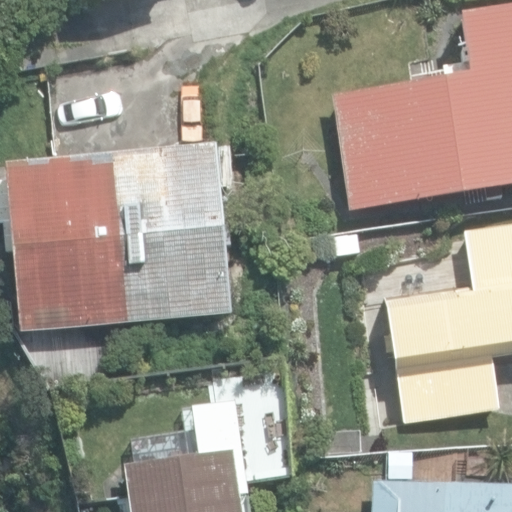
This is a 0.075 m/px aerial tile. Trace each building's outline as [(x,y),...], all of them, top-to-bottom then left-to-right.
[(332,96),(349,211),(511,187),(511,10),(460,18),(468,76),(332,96)] [(114,156),(129,323),(231,314),(216,147),(114,156)] [(22,333),(129,323),(114,156),(7,166),(22,333)] [(385,305),(401,425),(499,411),(492,358),(511,355),(511,227),(464,234),(472,294),(385,305)] [(334,258),(363,254),(359,234),(331,238),(334,258)] [(125,465),(131,511),(241,511),(239,497),(248,495),(235,402),(190,408),(197,455),(125,465)] [(511,511),(511,487),(373,481),(371,511),(511,511)]
